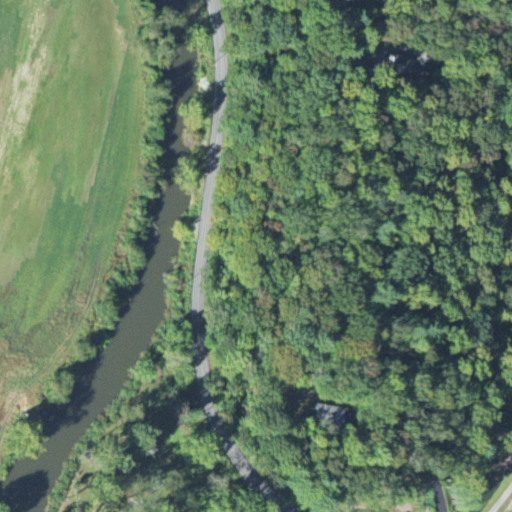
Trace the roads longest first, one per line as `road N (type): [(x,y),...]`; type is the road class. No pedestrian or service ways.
road 1 (primary): [(289,511),(221,432),(203,371),(201,273),(224,83),(213,0)]
road 2 (residential): [(442,511),(433,367),(391,295),(381,229),(325,86),(359,0)]
